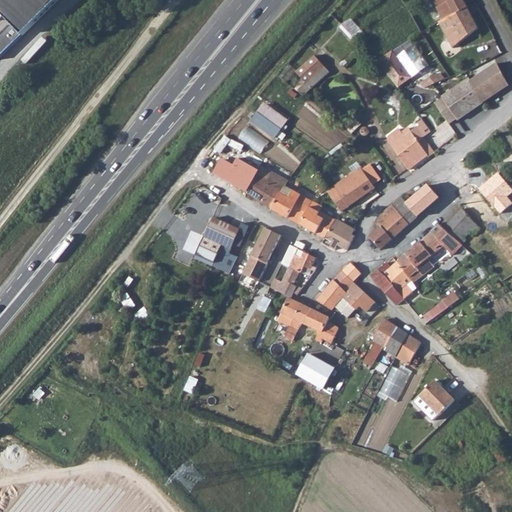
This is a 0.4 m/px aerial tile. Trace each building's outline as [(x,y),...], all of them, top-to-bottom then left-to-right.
[(0,0),(0,12),(11,24),(0,34),(0,57),(58,0),(0,0)] [(435,0),(439,6),(436,8),(442,20),(467,6),(463,0),(435,0)] [(438,22),(453,47),(478,27),(467,6),(442,20),(438,22)] [(341,24),(356,41),(363,33),(349,18),(341,24)] [(415,81),(431,68),(416,48),(399,60),(403,65),(415,81)] [(392,50),(374,61),(387,76),(403,65),(392,50)] [(305,83),(310,89),(329,72),(314,56),(295,72),(305,83)] [(470,79),(482,101),(507,83),(496,61),(470,79)] [(277,76),(285,82),(295,70),(288,64),(277,76)] [(419,82),(424,88),(445,79),(440,73),(436,75),(419,82)] [(470,79),(469,76),(440,96),(457,119),(482,101),(470,79)] [(297,91),(302,96),(310,89),(305,83),(297,91)] [(264,101),(252,122),(278,137),(290,117),(264,101)] [(430,131),(422,119),(417,122),(419,125),(411,131),(408,128),(401,133),(398,128),(387,135),(387,139),(408,169),(427,154),(428,156),(434,152),(423,136),(430,131)] [(221,178),(272,209),(282,190),(256,176),(259,170),(234,155),(221,178)] [(335,186),(349,206),(374,188),(360,168),(335,186)] [(459,206),(462,208),(476,224),(481,219),(477,215),(484,208),(488,213),(500,202),(503,205),(511,197),(511,187),(500,173),(485,186),(479,179),(470,187),(474,192),(464,201),(459,206)] [(282,190),(272,209),(299,225),(308,209),(309,206),(312,201),(284,186),(282,190)] [(327,192),(341,211),(349,206),(335,186),(327,192)] [(402,199),(417,216),(439,198),(428,186),(411,200),(406,195),(402,199)] [(391,205),(408,224),(417,216),(402,199),(400,197),(391,205)] [(391,205),(380,215),(376,222),(380,227),(369,237),(380,249),(408,224),(391,205)] [(299,225),(324,238),(334,219),(329,217),(328,219),(324,217),(323,218),(317,215),(319,212),(309,206),(308,209),(299,225)] [(443,228),(461,245),(465,239),(461,235),(467,230),(473,236),(480,228),(476,224),(462,208),(449,220),(443,228)] [(233,248),(239,251),(247,234),(213,218),(205,235),(205,236),(223,244),(233,248)] [(324,238),(331,242),(329,247),(334,250),(337,245),(346,250),(354,236),(351,234),(353,229),(337,219),(334,219),(324,238)] [(236,267),(244,271),(265,225),(257,222),(236,267)] [(419,241),(431,256),(443,245),(451,255),(461,245),(443,228),(438,224),(419,241)] [(252,256),(243,274),(258,282),(280,235),(265,227),(252,256)] [(223,244),(205,236),(198,254),(215,261),(223,244)] [(405,254),(421,275),(432,267),(427,259),(431,256),(419,241),(405,254)] [(223,244),(215,261),(212,267),(228,274),(236,257),(230,255),(233,248),(223,244)] [(284,293),(290,296),(291,297),(293,293),(297,294),(301,289),(293,285),(299,272),(301,273),(304,267),(314,271),(316,268),(311,265),(315,258),(304,252),(301,258),(294,255),(297,249),(290,246),(281,264),(288,267),(282,282),(275,279),(271,287),(284,293)] [(304,252),(297,249),(294,255),(301,258),(304,252)] [(396,262),(411,281),(417,278),(419,281),(423,278),(421,275),(405,254),(396,262)] [(378,270),(393,287),(402,297),(415,287),(411,281),(396,262),(390,267),(386,263),(378,270)] [(342,271),(353,282),(361,274),(350,263),(342,271)] [(371,276),(385,293),(393,287),(378,270),(371,276)] [(333,280),(346,294),(355,284),(353,282),(342,271),(341,272),(333,280)] [(333,280),(317,300),(331,310),(343,297),(346,294),(333,280)] [(343,297),(355,310),(359,306),(365,312),(375,302),(355,284),(346,294),(343,297)] [(385,293),(395,305),(398,303),(403,298),(402,297),(393,287),(385,293)] [(444,303),(447,309),(460,300),(455,293),(443,302),(444,303)] [(289,298),(278,321),(286,325),(285,328),(288,330),(284,336),(293,341),(302,322),(320,331),(318,336),(331,344),(338,328),(328,321),(329,317),(293,300),(289,298)] [(372,341),(375,343),(383,346),(384,347),(394,326),(384,319),(372,341)] [(384,347),(386,348),(384,351),(396,357),(407,334),(394,326),(384,347)] [(396,357),(409,364),(421,343),(407,334),(396,357)] [(375,343),(364,362),(370,367),(383,346),(375,343)] [(297,374),(324,388),(334,368),(307,354),(297,374)] [(395,361),(378,395),(396,404),(413,370),(395,361)] [(421,395),(428,399),(425,402),(438,416),(455,400),(435,381),(421,395)]
